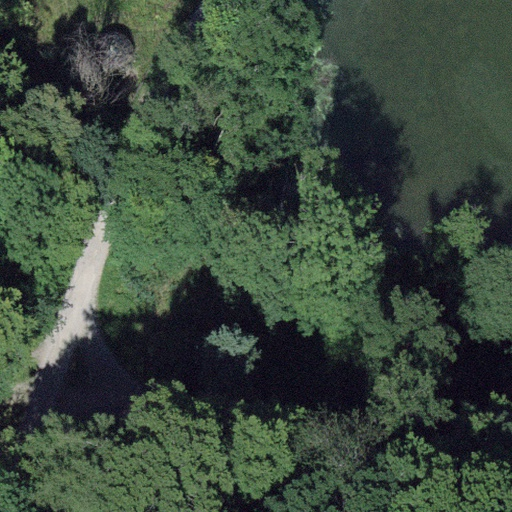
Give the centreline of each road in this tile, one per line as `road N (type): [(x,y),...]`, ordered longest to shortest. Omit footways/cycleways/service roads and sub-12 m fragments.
road 1 (track): [(217,0),(138,142),(53,370)]
road 2 (track): [(53,370),(304,487),(376,511)]
